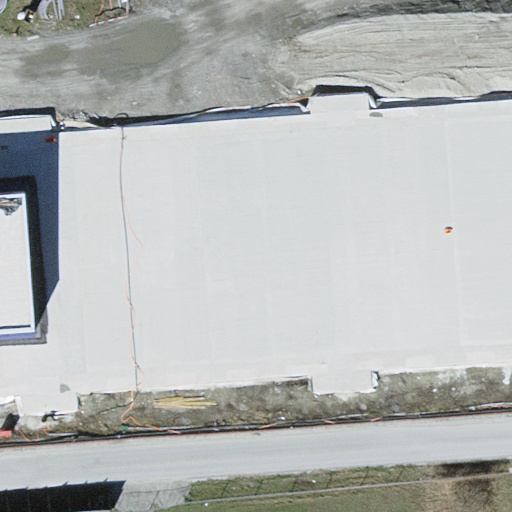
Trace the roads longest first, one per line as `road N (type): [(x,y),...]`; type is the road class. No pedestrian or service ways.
road 1 (motorway): [(0,331),(511,285)]
road 2 (motorway): [(511,133),(0,172)]
road 3 (unclassified): [(511,437),(0,471)]
